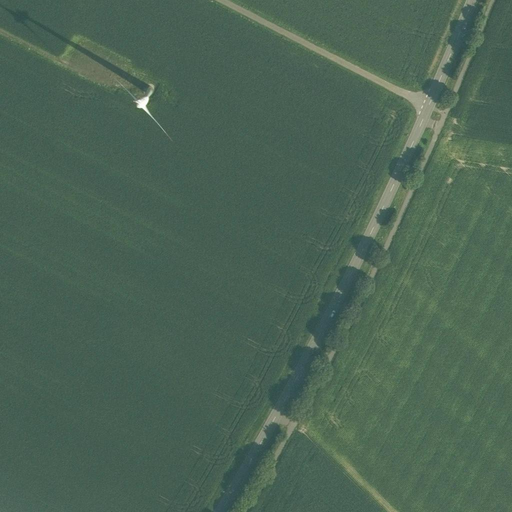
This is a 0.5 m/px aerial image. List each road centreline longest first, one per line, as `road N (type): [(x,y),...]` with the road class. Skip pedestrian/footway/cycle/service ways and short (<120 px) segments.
road 1 (tertiary): [(427,108),(351,273),(219,511)]
road 2 (unclassified): [(427,108),(225,0)]
road 3 (track): [(0,21),(116,87),(134,84)]
